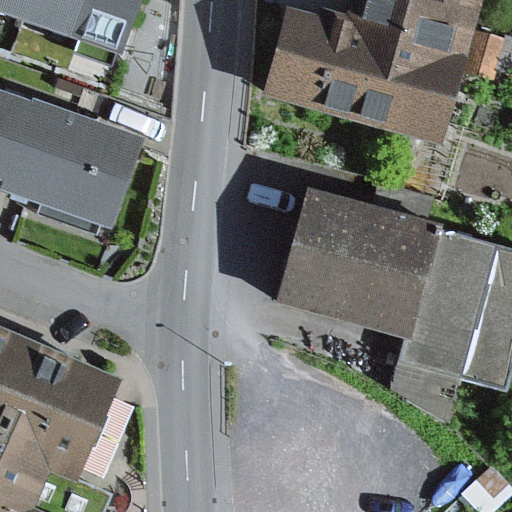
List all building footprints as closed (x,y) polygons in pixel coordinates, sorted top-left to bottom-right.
[(136,0),(0,0),(0,24),(114,64),(136,0)] [(312,20),(280,12),(256,103),(440,152),(480,0),(347,0),(341,21),(314,13),(312,20)] [(0,132),(12,99),(0,94),(0,132)] [(0,198),(107,237),(140,146),(12,99),(0,132),(0,198)] [(304,196),(273,310),(400,345),(394,366),(500,396),(511,354),(511,253),(422,229),(430,200),(377,186),(369,214),(304,196)] [(116,387),(0,339),(0,456),(43,473),(75,487),(116,387)] [(0,511),(26,511),(43,473),(0,456),(0,511)] [(43,473),(26,511),(103,511),(108,501),(75,487),(43,473)]
